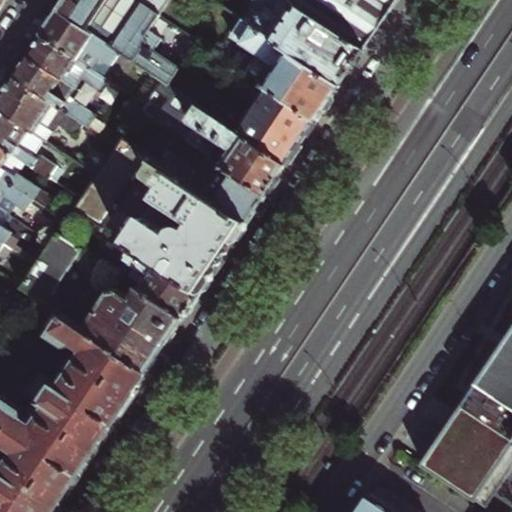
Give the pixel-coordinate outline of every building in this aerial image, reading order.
[(149,31),(157,19),(128,0),(65,0),(59,11),(121,53),(169,85),(180,69),(153,51),(162,39),(149,31)] [(128,0),(157,19),(169,0),(128,0)] [(350,71),(364,50),(289,0),(254,0),(263,5),(250,25),(340,86),(350,71)] [(289,0),(364,50),(385,19),(397,0),(289,0)] [(104,78),(121,53),(59,11),(50,23),(42,36),(104,78)] [(325,109),(340,86),(250,25),(245,21),(234,38),(262,56),(249,75),(268,88),(317,121),(325,109)] [(76,89),(95,102),(109,81),(104,78),(42,36),(35,47),(28,56),(76,89)] [(76,89),(28,56),(20,68),(14,78),(84,125),(89,128),(97,116),(78,103),(72,105),(68,102),(76,89)] [(84,125),(14,78),(4,93),(0,98),(0,111),(44,140),(47,142),(53,132),(56,132),(60,126),(76,137),(84,125)] [(301,145),(317,121),(268,88),(240,132),(287,165),(301,145)] [(142,90),(136,99),(145,106),(151,96),(142,90)] [(277,180),(287,165),(240,132),(204,108),(194,123),(223,143),(212,159),(267,195),(277,180)] [(44,140),(0,111),(0,145),(27,163),(50,179),(59,167),(43,156),(40,156),(37,159),(33,156),(44,140)] [(189,230),(227,255),(242,233),(249,222),(160,162),(124,139),(77,209),(104,227),(146,163),(152,167),(149,172),(151,175),(162,183),(157,190),(160,192),(164,200),(182,212),(189,211),(198,217),(189,230)] [(27,163),(0,145),(0,176),(35,200),(42,190),(19,174),(27,163)] [(258,208),(267,195),(212,159),(209,157),(197,174),(193,171),(192,167),(168,151),(160,162),(249,222),(258,208)] [(0,208),(8,214),(15,203),(27,211),(35,200),(0,176),(0,208)] [(0,241),(4,244),(12,233),(1,226),(8,214),(0,208),(0,241)] [(227,255),(189,230),(184,227),(181,226),(177,227),(174,227),(172,229),(168,234),(149,221),(139,223),(126,242),(133,247),(202,293),(210,281),(224,259),(227,255)] [(12,249),(15,251),(20,244),(22,241),(12,233),(4,244),(12,249)] [(53,245),(38,267),(24,289),(46,304),(82,250),(60,235),(53,245)] [(4,244),(0,241),(0,257),(5,261),(12,249),(4,244)] [(37,255),(20,244),(15,251),(38,267),(53,245),(47,241),(37,255)] [(194,305),(202,293),(133,247),(125,260),(132,265),(124,278),(144,291),(185,318),(194,305)] [(102,263),(93,257),(86,267),(94,273),(102,263)] [(164,349),(185,318),(144,291),(137,302),(119,290),(112,291),(86,331),(148,372),(164,349)] [(51,316),(59,322),(64,316),(55,310),(51,316)] [(0,396),(0,417),(80,474),(113,426),(148,372),(86,331),(64,316),(59,322),(51,335),(68,347),(73,345),(74,343),(85,351),(63,384),(59,381),(56,385),(41,376),(29,394),(48,406),(34,426),(24,419),(26,417),(24,412),(0,396)] [(511,331),(483,375),(422,465),(486,507),(511,469),(511,331)] [(54,511),(80,474),(0,417),(0,451),(2,453),(6,449),(17,456),(5,475),(0,471),(0,511),(54,511)] [(398,511),(369,493),(355,511),(398,511)]
